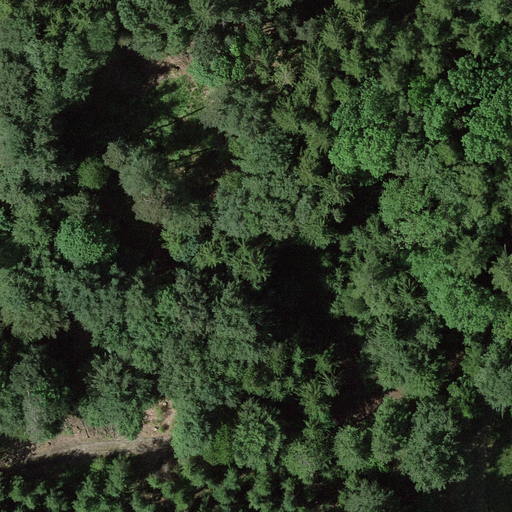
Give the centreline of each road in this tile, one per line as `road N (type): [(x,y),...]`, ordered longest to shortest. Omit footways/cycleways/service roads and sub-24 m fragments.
road 1 (track): [(511,320),(356,416),(0,465)]
road 2 (track): [(511,200),(454,167),(398,106),(375,41),(377,0)]
